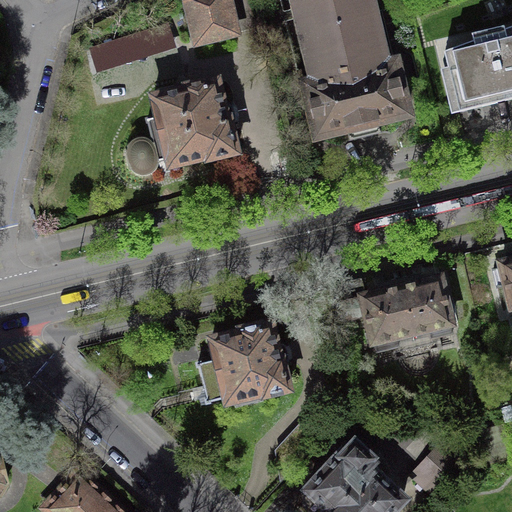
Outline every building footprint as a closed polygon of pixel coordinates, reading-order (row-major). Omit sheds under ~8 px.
[(236,33),(228,0),(186,0),(197,42),(236,33)] [(302,71),(318,135),(362,124),(407,113),(395,63),(386,65),(370,0),(294,0),(311,69),(302,71)] [(444,52),(452,83),(444,85),(451,114),(507,101),(511,99),(511,26),(505,30),(507,39),(475,46),(474,41),(444,52)] [(208,159),(237,152),(229,122),(233,121),(234,119),(234,117),(234,115),(233,112),(233,110),(232,109),(230,107),(229,105),(224,106),(217,81),(206,84),(205,82),(187,86),(187,88),(153,97),(158,117),(147,119),(153,144),(152,142),(150,141),(148,139),(146,138),(144,138),(142,137),(139,138),(137,138),(135,139),(133,140),(131,142),(130,143),(129,145),(128,147),(127,150),(125,150),(130,168),(132,168),(133,170),(135,172),(137,173),(139,174),(142,174),(144,174),(147,174),(149,173),(151,172),(153,171),(154,169),(155,168),(156,166),(157,164),(157,161),(168,159),(170,165),(178,163),(179,165),(202,159),(202,158),(207,157),(208,159)] [(502,267),(493,269),(497,287),(506,284),(511,307),(511,306),(511,259),(501,262),(502,267)] [(399,279),(412,332),(428,328),(430,338),(452,333),(450,323),(451,323),(440,278),(416,283),(415,279),(414,275),(399,279)] [(362,280),(332,287),(340,322),(367,316),(373,342),(374,342),(376,351),(398,346),(396,336),(412,332),(399,279),(384,282),(385,286),(386,290),(366,296),(362,280)] [(235,328),(205,335),(212,360),(202,362),(201,360),(195,362),(196,368),(198,367),(206,397),(199,398),(200,404),(205,403),(206,406),(212,405),(212,402),(221,400),(223,408),(234,405),(235,408),(263,401),(263,400),(294,392),(284,354),(275,318),(264,320),(264,318),(234,326),(235,328)] [(463,436),(472,449),(507,439),(505,432),(503,424),(497,426),(497,425),(463,436)] [(472,449),(483,465),(511,456),(511,453),(510,448),(507,439),(472,449)] [(414,476),(437,499),(470,463),(447,441),(430,459),(414,476)] [(356,442),(353,442),(350,447),(348,445),(346,447),(348,448),(345,451),(342,454),(341,453),(339,455),(340,455),(308,489),(310,490),(304,497),(304,506),(310,511),(390,511),(403,499),(375,473),(374,466),(377,463),(371,457),(371,456),(356,442)] [(61,490),(44,508),(47,511),(123,511),(79,471),(61,490)]
